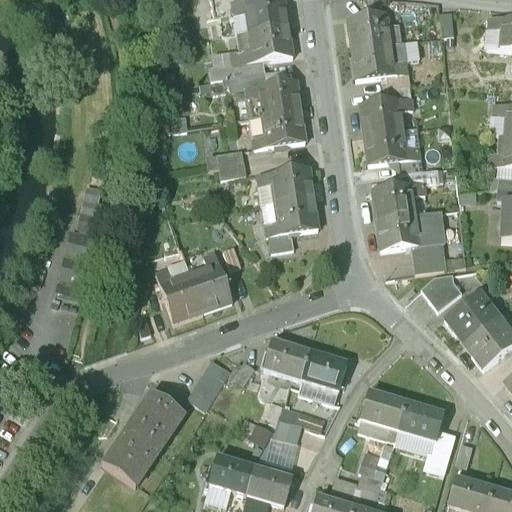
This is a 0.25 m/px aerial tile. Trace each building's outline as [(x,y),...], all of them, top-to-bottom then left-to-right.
[(281,5),(244,11),(245,22),(232,24),(235,43),(249,41),(286,36),(281,5)] [(451,20),(437,21),(440,44),(440,52),(455,52),(451,20)] [(437,21),(423,23),(426,46),(440,44),(437,21)] [(384,22),(345,27),(350,57),(389,51),(402,49),(399,32),(386,33),(384,22)] [(511,25),(500,25),(498,56),(511,56),(511,25)] [(286,36),(249,41),(251,60),(253,71),(261,70),(290,66),(286,36)] [(389,51),(350,57),(354,87),(384,83),(406,80),(404,68),(392,69),(389,51)] [(263,83),(261,70),(253,71),(251,60),(211,66),(212,78),(209,78),(210,90),(222,89),(238,86),(263,83)] [(406,80),(384,83),(385,96),(386,96),(408,92),(406,80)] [(256,96),(266,95),(263,83),(238,86),(241,100),(244,100),(245,109),(258,108),(256,96)] [(224,101),(222,89),(210,90),(197,92),(198,101),(204,99),(205,104),(224,101)] [(266,95),(256,96),(258,108),(246,110),(248,128),(299,121),(294,91),(266,95)] [(408,92),(386,96),(388,108),(397,106),(399,119),(412,117),(408,92)] [(388,108),(358,112),(363,142),(402,137),(399,119),(397,106),(388,108)] [(511,111),(506,111),(503,142),(511,142),(511,111)] [(299,121),(248,128),(251,147),(264,145),(266,157),(304,151),(299,121)] [(402,137),(363,142),(367,173),(396,169),(406,167),(404,155),(402,137)] [(511,142),(503,142),(501,172),(511,173),(511,142)] [(406,167),(396,169),(398,180),(407,179),(420,177),(417,154),(404,155),(406,167)] [(217,177),(242,173),(240,161),(204,166),(205,179),(217,177)] [(495,182),(498,182),(511,183),(511,173),(501,172),(496,172),(495,182)] [(242,173),(217,177),(219,189),(244,186),(242,173)] [(420,177),(407,179),(409,191),(410,191),(411,203),(424,201),(422,189),(439,187),(436,175),(420,177)] [(308,176),(269,182),(271,194),(258,196),(261,214),(312,206),(308,176)] [(511,183),(498,182),(497,194),(511,194),(511,183)] [(409,191),(371,196),(375,226),(414,221),(411,203),(410,191),(409,191)] [(103,197),(84,193),(74,238),(70,237),(57,290),(86,296),(99,244),(94,243),(103,197)] [(496,206),(503,206),(511,206),(511,194),(497,194),(496,206)] [(312,206),(261,214),(264,233),(277,231),(279,243),(317,237),(312,206)] [(511,206),(503,206),(501,246),(511,246),(511,206)] [(414,221),(375,226),(380,257),(408,252),(440,248),(435,218),(414,221)] [(289,246),(268,249),(270,261),(291,258),(289,246)] [(440,248),(408,252),(413,280),(466,272),(465,263),(443,266),(440,248)] [(233,255),(224,259),(230,277),(240,274),(233,255)] [(218,271),(189,282),(202,319),(231,308),(218,271)] [(454,281),(435,284),(421,295),(439,318),(464,300),(455,289),(454,281)] [(189,282),(160,292),(173,329),(202,319),(189,282)] [(480,299),(445,326),(456,341),(461,337),(469,346),(497,324),(480,301),(481,301),(480,299)] [(511,343),(497,324),(469,346),(477,356),(472,361),(484,376),(511,354),(511,343)] [(146,325),(135,329),(142,345),(152,341),(146,325)] [(308,360),(271,350),(264,377),(300,387),(308,360)] [(345,370),(308,360),(300,387),(296,405),(333,415),(345,370)] [(253,379),(242,371),(231,388),(241,395),(253,379)] [(222,388),(205,377),(186,406),(203,417),(222,388)] [(151,400),(142,412),(141,412),(140,413),(141,414),(134,426),(132,425),(131,426),(133,427),(113,457),(111,456),(110,457),(112,458),(104,471),(102,470),(102,471),(133,493),(181,422),(151,400)] [(404,410),(368,400),(360,426),(397,436),(404,410)] [(440,420),(404,410),(397,436),(433,446),(440,420)] [(281,413),(274,411),(267,436),(274,438),(257,468),(292,478),(300,452),(294,450),(298,436),(292,435),(296,420),(280,415),(281,413)] [(435,456),(431,455),(429,461),(426,475),(444,481),(455,443),(440,439),(435,456)] [(473,452),(460,449),(454,472),(466,476),(473,452)] [(374,483),(377,471),(381,465),(363,460),(358,478),(362,479),(374,483)] [(252,477),(216,467),(208,494),(244,504),(252,477)] [(386,473),(377,471),(374,483),(362,479),(358,493),(378,498),(386,473)] [(281,511),(289,487),(252,477),(244,504),(273,511),(281,511)] [(486,511),(492,494),(455,484),(447,511),(452,511),(486,511)] [(375,511),(378,498),(358,493),(334,486),(330,499),(375,511)] [(511,511),(511,499),(492,494),(486,511),(511,511)]
